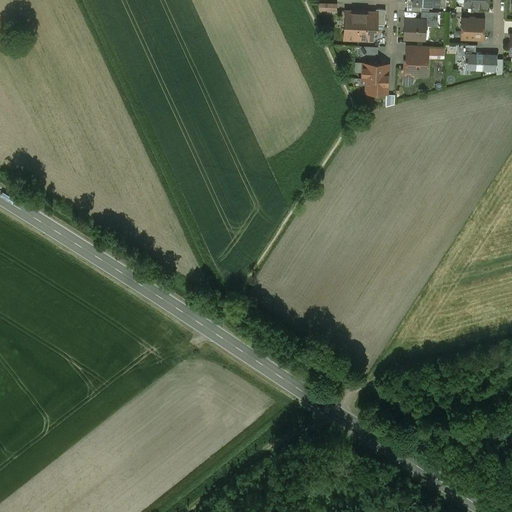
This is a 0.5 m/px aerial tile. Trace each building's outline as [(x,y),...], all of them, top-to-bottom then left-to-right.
[(413,0),(406,0),(406,10),(421,10),(421,4),(413,4),(413,0)] [(385,9),(376,8),(376,11),(377,11),(376,23),(384,24),(385,9)] [(359,11),(345,10),(344,37),(358,38),(359,11)] [(438,11),(421,10),(420,18),(425,19),(425,22),(437,23),(438,11)] [(376,11),(359,11),(358,38),(372,39),(372,28),(374,28),(376,27),(376,23),(377,11),(376,11)] [(483,18),(462,17),(461,29),(463,29),(462,37),(482,38),(483,18)] [(420,18),(405,18),(404,37),(424,38),(425,22),(425,19),(420,18)] [(360,43),(360,52),(378,52),(378,43),(360,43)] [(475,44),(457,43),(457,54),(464,55),(464,51),(475,52),(475,44)] [(426,44),(408,44),(407,56),(425,56),(426,44)] [(436,45),(435,56),(444,56),(444,45),(436,45)] [(475,52),(464,51),(464,55),(464,68),(480,69),(481,52),(475,52)] [(497,53),(481,52),(480,69),(496,70),(497,53)] [(407,56),(406,56),(406,59),(407,60),(406,63),(404,66),(403,73),(412,73),(412,74),(415,75),(417,75),(420,74),(420,73),(426,74),(426,56),(425,56),(407,56)] [(385,63),(366,62),(366,67),(362,69),(362,77),(366,78),(366,77),(387,78),(387,73),(385,70),(385,63)] [(387,78),(366,77),(366,78),(366,91),(386,92),(387,78)]
